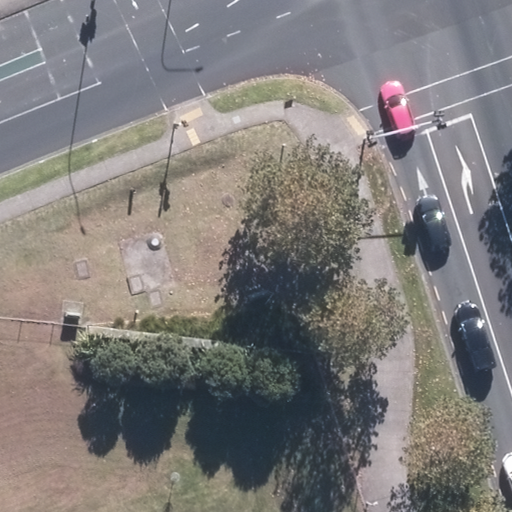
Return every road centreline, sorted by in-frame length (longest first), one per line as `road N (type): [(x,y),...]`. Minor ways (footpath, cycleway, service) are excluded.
road 1 (residential): [(299,0),(157,51),(0,125)]
road 2 (secondary): [(511,299),(409,0)]
